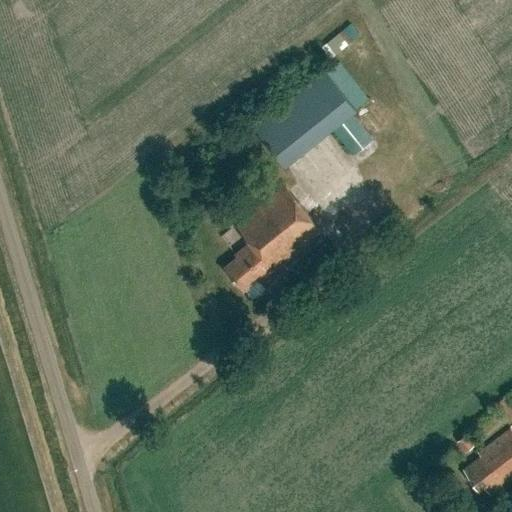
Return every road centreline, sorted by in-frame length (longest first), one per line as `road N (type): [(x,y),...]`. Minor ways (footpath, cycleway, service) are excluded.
road 1 (track): [(78,461),(359,239)]
road 2 (unclassified): [(94,511),(0,200)]
